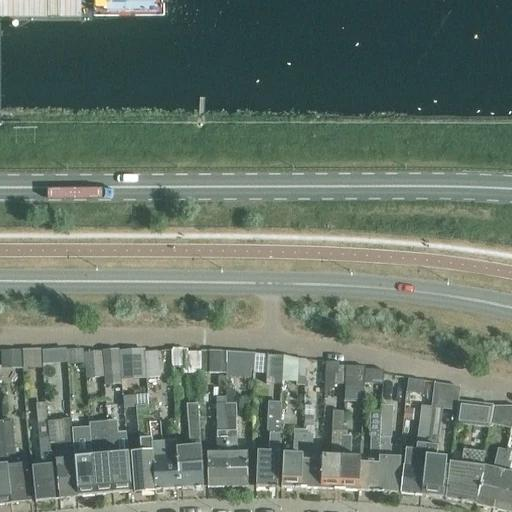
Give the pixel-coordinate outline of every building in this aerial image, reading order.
[(83,350),(66,350),(66,364),(83,364),(83,350)] [(102,351),(103,377),(104,382),(121,380),(119,352),(119,350),(102,351)] [(143,350),(119,352),(121,380),(147,378),(144,353),(143,350)] [(0,351),(0,359),(0,370),(24,369),(22,351),(0,351)] [(86,378),(103,377),(102,351),(84,353),(85,364),(86,378)] [(200,351),(200,353),(200,373),(226,373),(225,352),(200,351)] [(144,353),(147,378),(159,377),(157,352),(144,353)] [(239,352),(225,352),(226,373),(226,376),(238,377),(239,352)] [(200,353),(187,353),(186,373),(200,373),(200,353)] [(305,360),(297,359),(296,376),(304,377),(305,360)] [(324,361),(324,374),(334,374),(337,374),(338,366),(338,361),(324,361)] [(344,367),(343,390),(361,390),(362,367),(344,366),(344,367)] [(363,382),(382,383),(383,370),(364,369),(363,382)] [(324,374),(324,389),(333,389),(334,374),(324,374)] [(431,407),(421,496),(440,498),(445,458),(434,457),(441,400),(457,402),(457,401),(459,388),(453,387),(453,388),(442,386),(434,385),(431,407)] [(454,427),(467,427),(488,428),(489,425),(492,406),(493,405),(457,401),(457,402),(454,427)] [(256,451),(254,486),(278,487),(280,454),(282,403),(268,402),(266,430),(269,433),(268,451),(256,451)] [(42,467),(32,468),(35,501),(55,499),(49,444),(47,424),(45,403),(36,404),(42,467)] [(178,441),(180,489),(203,488),(201,453),(198,404),(188,405),(189,441),(178,441)] [(54,443),(59,499),(77,497),(69,420),(68,405),(55,406),(57,421),(60,420),(62,442),(54,443)] [(207,453),(207,487),(228,487),(226,405),(217,405),(217,431),(217,453),(207,453)] [(226,405),(228,487),(246,487),(246,452),(236,452),(235,405),(226,405)] [(306,406),(305,416),(313,416),(313,406),(306,406)] [(400,493),(421,496),(431,407),(419,406),(414,450),(403,449),(400,493)] [(489,425),(511,427),(511,423),(511,406),(492,406),(489,425)] [(151,423),(150,411),(150,407),(141,407),(143,453),(133,454),(135,491),(155,490),(151,423)] [(396,493),(398,460),(399,448),(387,447),(389,410),(380,409),(380,412),(376,492),(396,493)] [(405,409),(404,419),(411,420),(413,409),(405,409)] [(322,456),(320,489),(338,490),(340,433),(341,412),(331,411),(329,457),(322,456)] [(358,458),(357,491),(376,492),(380,412),(368,411),(367,436),(369,437),(368,458),(358,458)] [(305,416),(305,424),(313,425),(314,416),(313,416),(305,416)] [(95,495),(91,457),(82,458),(78,419),(69,420),(77,497),(95,495)] [(1,423),(0,421),(0,420),(0,505),(11,504),(1,423)] [(105,422),(113,494),(130,492),(126,454),(117,455),(114,421),(105,422)] [(1,423),(11,504),(31,502),(27,469),(27,464),(16,465),(11,422),(1,423)] [(91,457),(95,495),(113,494),(105,422),(96,423),(99,456),(91,457)] [(161,422),(151,423),(155,490),(176,489),(174,441),(162,442),(161,422)] [(293,455),(283,454),(281,487),(302,488),(305,430),(295,430),(293,455)] [(308,431),(305,430),(302,488),(320,489),(322,456),(313,456),(313,435),(308,435),(308,431)] [(340,433),(338,490),(357,491),(358,458),(348,457),(349,437),(344,436),(344,433),(340,433)] [(498,449),(496,453),(493,469),(483,466),(483,470),(475,505),(493,509),(507,451),(498,449)] [(511,450),(507,449),(507,451),(493,509),(505,511),(510,511),(511,504),(511,473),(510,473),(511,464),(511,450)] [(450,459),(449,466),(444,499),(460,502),(462,502),(462,499),(466,500),(465,503),(467,503),(474,504),(474,505),(475,505),(483,470),(480,470),(484,453),(463,450),(461,460),(450,459)]
